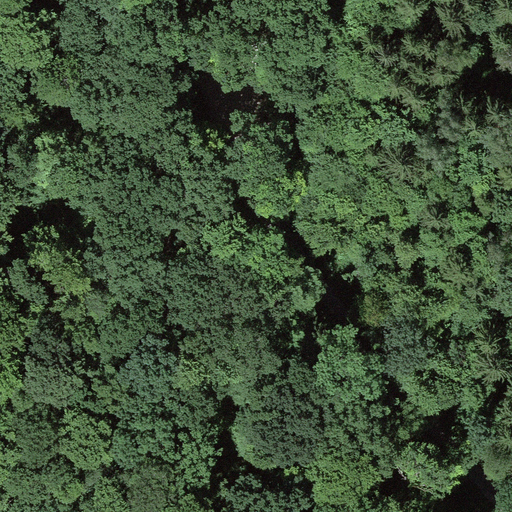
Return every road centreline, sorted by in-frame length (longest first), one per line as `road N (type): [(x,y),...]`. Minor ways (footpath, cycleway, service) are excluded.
road 1 (unclassified): [(509,511),(298,255),(219,116),(173,0)]
road 2 (track): [(0,401),(106,335),(240,156)]
road 3 (track): [(269,0),(240,156)]
